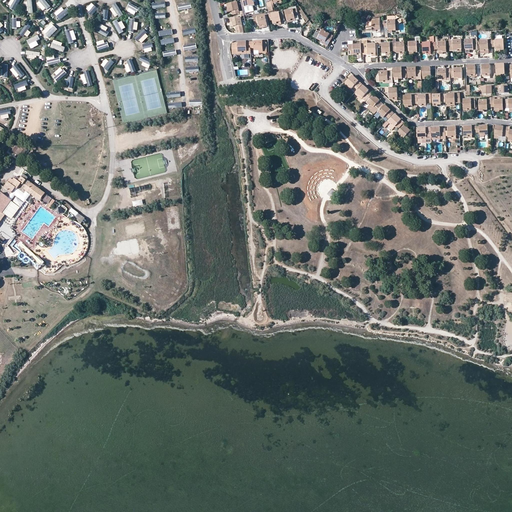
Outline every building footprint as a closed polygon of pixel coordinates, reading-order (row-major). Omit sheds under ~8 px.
[(16,11),(22,0),(14,0),(10,7),(16,11)] [(39,0),(38,1),(47,12),(52,7),(46,0),(39,0)] [(127,0),(124,6),(136,13),(140,7),(128,0),(127,0)] [(153,9),(166,6),(164,0),(151,4),(153,9)] [(91,16),(101,6),(96,1),(86,11),(91,16)] [(180,11),(192,8),(190,2),(178,6),(180,11)] [(230,12),(233,11),(239,10),(237,2),(227,4),(228,8),(230,7),(230,12)] [(122,17),(117,4),(111,6),(115,19),(122,17)] [(67,6),(55,17),(60,21),(71,10),(67,6)] [(106,22),(109,8),(102,6),(99,20),(106,22)] [(299,15),(297,9),(286,11),(288,21),(291,20),(291,19),(296,18),(295,16),(299,15)] [(166,11),(153,14),(155,19),(167,16),(166,11)] [(277,22),(281,21),(280,12),(271,14),(274,24),(277,23),(277,22)] [(180,22),(191,21),(190,13),(179,14),(180,22)] [(258,23),(259,26),(263,25),(264,26),(267,26),(267,27),(270,26),(267,15),(257,17),(258,18),(254,19),(255,24),(258,23)] [(234,26),(236,26),(239,25),(241,33),(244,33),(240,17),(231,19),(231,23),(233,22),(234,26)] [(8,30),(0,18),(0,29),(3,34),(8,30)] [(381,18),(373,18),(373,22),(373,26),(373,32),(377,32),(377,30),(382,30),(382,28),(385,28),(385,21),(381,21),(381,18)] [(120,20),(114,22),(118,35),(125,32),(120,20)] [(137,21),(130,20),(127,34),(134,35),(137,21)] [(397,31),(397,21),(385,21),(385,28),(389,27),(389,30),(394,30),(394,31),(397,31)] [(34,22),(23,33),(27,38),(39,27),(34,22)] [(55,22),(43,33),(48,38),(59,27),(55,22)] [(97,32),(109,39),(112,33),(100,26),(97,32)] [(76,43),(69,28),(63,31),(70,46),(76,43)] [(151,33),(146,28),(136,37),(141,42),(151,33)] [(333,38),(322,32),(318,39),(322,41),(322,40),(326,42),(329,44),(333,38)] [(465,39),(465,48),(470,48),(470,49),(478,49),(477,39),(465,39)] [(489,49),(489,47),(493,47),(493,40),(481,40),(481,51),(485,51),(485,49),(489,49)] [(497,47),(497,49),(501,49),(501,50),(505,50),(505,40),(493,40),(493,47),(497,47)] [(69,48),(55,41),(52,47),(66,54),(69,48)] [(250,42),(251,48),(254,48),(255,51),(259,50),(259,52),(264,51),(263,41),(250,42)] [(364,55),(373,55),(373,53),(377,53),(377,44),(368,45),(368,41),(363,41),(364,55)] [(451,51),(459,51),(459,50),(463,50),(463,41),(450,41),(451,51)] [(99,53),(112,48),(109,42),(96,47),(99,53)] [(141,54),(154,48),(152,42),(139,47),(141,54)] [(251,48),(250,42),(238,43),(238,44),(232,45),(233,53),(238,53),(242,53),(242,51),(246,51),(247,52),(251,52),(251,48)] [(184,46),(186,52),(198,49),(196,43),(184,46)] [(398,53),(402,54),(402,52),(406,52),(406,43),(397,43),(397,44),(394,44),(394,52),(398,52),(398,53)] [(410,43),(411,52),(415,52),(415,53),(419,53),(419,51),(422,51),(421,44),(418,44),(418,43),(410,43)] [(428,54),(428,52),(433,52),(433,51),(436,51),(436,50),(436,44),(432,44),(432,43),(424,44),(425,54),(428,54)] [(436,50),(440,50),(440,52),(445,52),(445,53),(448,53),(448,43),(440,43),(440,44),(436,44),(436,50)] [(387,54),(387,52),(392,52),(391,44),(383,44),(384,54),(387,54)] [(350,55),(359,55),(358,54),(363,54),(362,45),(349,45),(350,55)] [(24,58),(39,63),(41,57),(26,52),(24,58)] [(49,66),(65,63),(63,56),(48,60),(49,66)] [(138,62),(150,69),(154,63),(142,56),(138,62)] [(110,74),(118,62),(113,58),(105,69),(110,74)] [(137,73),(132,60),(126,62),(130,75),(137,73)] [(7,81),(9,65),(2,64),(0,80),(7,81)] [(26,78),(18,64),(12,68),(20,81),(26,78)] [(488,75),(488,74),(492,74),(492,65),(483,66),(484,75),(488,75)] [(498,65),(499,74),(503,74),(503,75),(507,75),(506,65),(498,65)] [(473,76),(473,75),(477,75),(477,66),(469,66),(470,76),(473,76)] [(57,83),(69,72),(64,67),(53,78),(57,83)] [(414,78),(414,77),(418,77),(418,68),(409,68),(410,78),(414,78)] [(432,68),(424,68),(424,77),(429,77),(432,78),(432,68)] [(403,69),(395,69),(395,78),(399,78),(399,79),(404,78),(403,70),(403,69)] [(444,79),(444,78),(448,78),(448,79),(452,79),(452,69),(440,70),(440,80),(444,79)] [(464,79),(463,69),(452,69),(452,79),(456,79),(456,78),(460,78),(460,79),(464,79)] [(381,82),(385,82),(385,81),(389,81),(389,72),(381,72),(381,82)] [(73,91),(77,76),(70,74),(66,90),(73,91)] [(85,75),(87,91),(93,90),(91,74),(85,75)] [(352,87),(353,86),(357,89),(362,83),(353,74),(346,82),(348,85),(349,84),(352,87)] [(30,81),(15,86),(17,92),(32,87),(30,81)] [(361,98),(362,97),(363,96),(367,100),(372,94),(369,91),(369,90),(362,83),(357,89),(355,91),(359,94),(358,95),(361,98)] [(511,90),(510,90),(509,86),(501,86),(501,95),(511,94),(511,90)] [(485,90),(485,95),(494,95),(494,87),(484,87),(484,91),(485,90)] [(391,100),(395,99),(395,98),(399,98),(398,89),(390,89),(390,88),(387,89),(387,93),(390,93),(391,100)] [(180,92),(167,93),(168,102),(174,101),(173,98),(180,97),(180,92)] [(366,101),(370,104),(371,103),(374,106),(380,100),(373,93),(372,94),(367,100),(366,101)] [(453,104),(453,103),(457,103),(462,103),(462,94),(449,95),(449,105),(453,104)] [(424,106),(424,104),(428,104),(428,107),(433,107),(433,104),(433,97),(433,95),(420,96),(420,106),(424,106)] [(439,105),(443,105),(443,104),(448,103),(447,95),(442,95),(434,95),(434,97),(433,97),(433,104),(435,104),(439,104),(439,105)] [(414,106),(414,104),(419,104),(418,96),(406,96),(406,105),(410,105),(410,107),(414,106)] [(470,109),(474,109),(474,104),(477,104),(477,99),(473,99),(473,100),(465,100),(466,110),(470,110),(470,109)] [(189,105),(194,105),(194,108),(201,108),(200,100),(189,100),(189,105)] [(497,101),(493,101),(494,108),(497,108),(497,110),(501,110),(501,111),(505,111),(505,100),(497,101)] [(490,110),(489,108),(489,101),(481,102),(481,112),(485,112),(485,110),(490,110)] [(383,116),(385,114),(386,115),(384,117),(384,118),(386,120),(387,120),(394,112),(390,109),(384,103),(378,110),(382,113),(381,113),(383,116)] [(388,120),(391,123),(389,125),(392,128),(395,125),(398,127),(402,122),(400,119),(401,118),(395,113),(388,120)] [(400,134),(401,133),(405,136),(406,135),(410,129),(404,124),(397,131),(400,134)] [(473,134),(473,131),(474,131),(475,134),(477,133),(477,132),(477,125),(473,125),(465,126),(465,136),(468,135),(468,134),(473,134)] [(477,132),(480,132),(480,134),(485,133),(485,135),(489,135),(488,125),(477,125),(477,132)] [(452,137),(452,135),(457,135),(456,126),(448,127),(448,132),(446,132),(446,136),(448,136),(448,137),(452,137)] [(507,135),(508,127),(496,126),(495,138),(499,139),(499,136),(503,137),(503,135),(507,135)] [(422,138),(422,136),(432,136),(431,127),(418,128),(419,138),(422,138)] [(437,137),(437,136),(441,136),(441,139),(441,140),(446,140),(446,138),(446,136),(446,132),(446,129),(441,129),(441,127),(431,127),(432,136),(432,137),(437,137)] [(17,159),(24,151),(15,142),(7,150),(17,159)] [(17,185),(9,178),(1,189),(9,196),(17,185)] [(52,198),(30,181),(25,188),(48,203),(52,198)] [(149,183),(129,189),(131,194),(150,189),(149,183)] [(31,194),(22,188),(14,199),(23,205),(31,194)] [(12,201),(0,192),(0,209),(4,212),(12,201)] [(23,208),(14,201),(6,212),(15,219),(23,208)] [(55,212),(62,215),(65,207),(58,204),(55,212)] [(72,207),(69,210),(75,216),(78,213),(72,207)] [(79,213),(75,218),(80,222),(84,218),(79,213)] [(117,243),(119,254),(140,251),(138,240),(117,243)]
